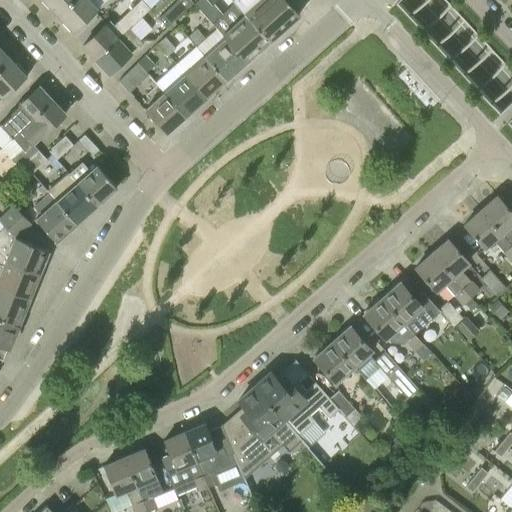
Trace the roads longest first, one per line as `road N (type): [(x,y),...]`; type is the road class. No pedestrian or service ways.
road 1 (residential): [(10,511),(75,453),(210,390),(496,140)]
road 2 (residential): [(0,413),(164,174)]
road 3 (residential): [(164,174),(362,0)]
road 4 (residential): [(164,174),(0,0)]
road 5 (residential): [(368,0),(496,140)]
road 6 (primary): [(511,101),(417,0)]
